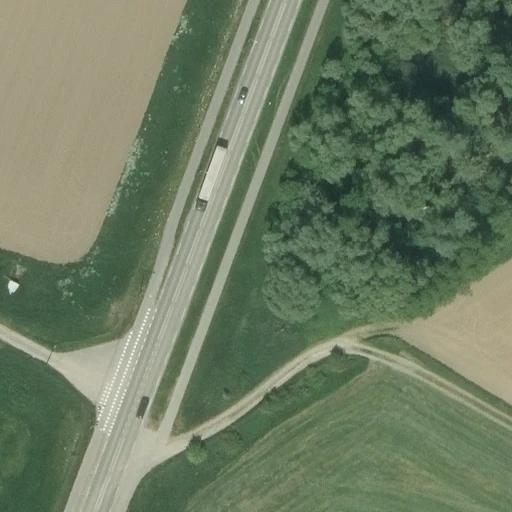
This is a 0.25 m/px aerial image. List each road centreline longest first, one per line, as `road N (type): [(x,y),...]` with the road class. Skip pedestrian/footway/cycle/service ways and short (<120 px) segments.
road 1 (secondary): [(94,511),(283,0)]
road 2 (track): [(113,460),(140,461),(212,430),(335,345),(364,352),(511,429)]
road 3 (track): [(142,381),(46,355),(0,329)]
